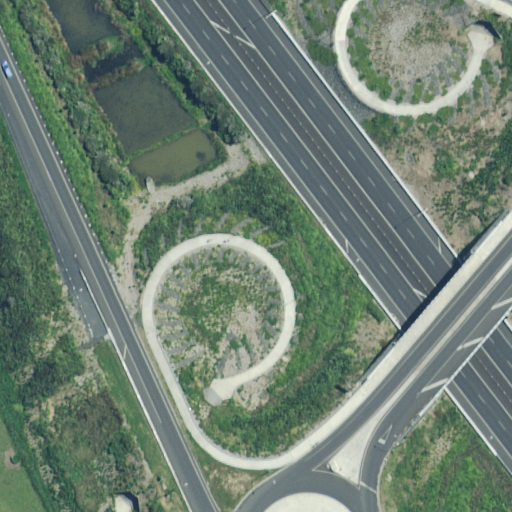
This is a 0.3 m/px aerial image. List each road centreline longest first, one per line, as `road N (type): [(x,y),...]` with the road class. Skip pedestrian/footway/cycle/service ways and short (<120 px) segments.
road 1 (motorway): [(511,440),(178,0)]
road 2 (motorway): [(202,511),(0,52)]
road 3 (motorway): [(233,0),(511,369)]
road 4 (secondary): [(278,480),(405,366),(511,236)]
road 5 (secondary): [(511,283),(385,426),(366,467),(363,506)]
